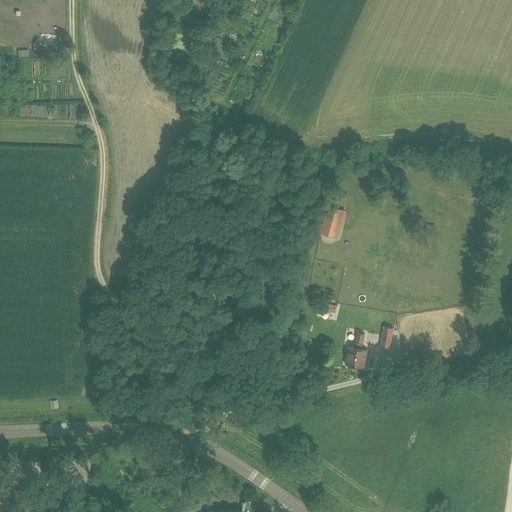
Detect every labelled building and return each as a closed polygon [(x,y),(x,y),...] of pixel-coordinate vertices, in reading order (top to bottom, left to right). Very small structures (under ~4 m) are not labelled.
[(214,56),(207,52),(201,63),(209,67),(214,56)] [(328,206),(320,233),(337,238),(345,211),(328,206)] [(273,290),(269,303),(282,306),(285,294),(273,290)] [(323,302),(322,309),(335,312),(337,305),(323,302)] [(384,326),(380,346),(390,348),(394,328),(384,326)] [(355,342),(363,343),(365,334),(357,333),(355,342)] [(368,350),(362,349),(349,347),(345,364),(364,368),(368,350)] [(59,400),(50,400),(50,408),(58,408),(59,400)] [(7,492),(0,491),(0,509),(6,510),(18,511),(38,511),(40,494),(19,492),(20,490),(8,490),(7,492)]
